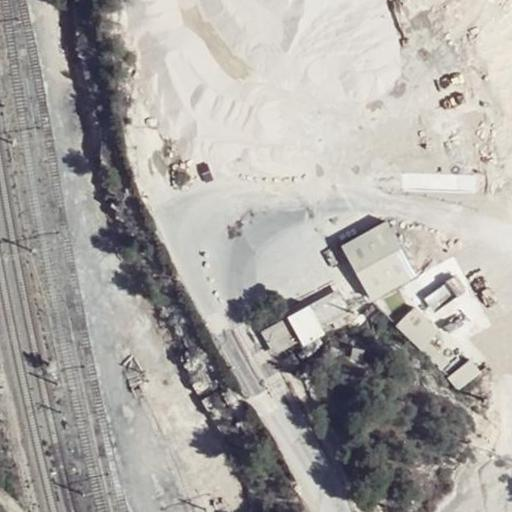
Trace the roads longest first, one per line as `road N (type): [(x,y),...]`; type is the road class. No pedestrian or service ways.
road 1 (track): [(152,511),(109,374),(102,291),(45,0)]
road 2 (track): [(105,328),(131,334),(151,355),(239,511)]
road 3 (track): [(302,201),(373,203),(511,240)]
